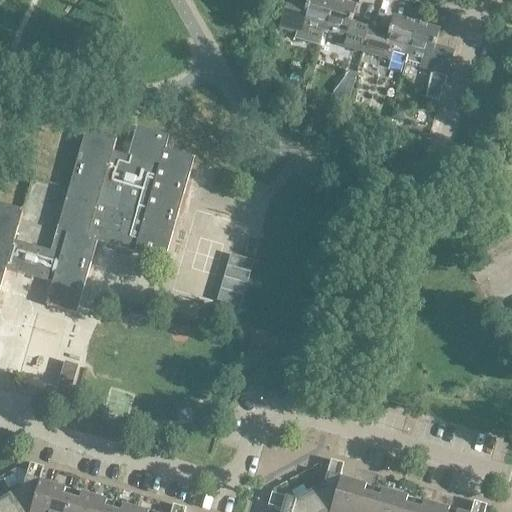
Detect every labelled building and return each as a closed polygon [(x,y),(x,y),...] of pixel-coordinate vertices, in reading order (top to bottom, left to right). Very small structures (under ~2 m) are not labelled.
[(309,29),(323,34),(333,2),(326,0),(308,0),(304,13),(298,11),(299,8),(286,4),(279,29),(307,38),(309,29)] [(342,4),(333,2),(323,34),(338,38),(336,46),(363,54),(370,29),(358,25),(357,28),(350,26),(355,8),(342,4)] [(383,32),(370,29),(363,54),(391,62),(393,54),(407,58),(416,26),(393,19),(388,37),(382,35),(383,32)] [(439,32),(416,26),(407,58),(422,62),(419,70),(436,75),(447,78),(454,53),(441,49),(440,52),(434,50),(439,32)] [(22,212),(0,205),(0,290),(6,271),(52,284),(46,307),(76,316),(97,243),(164,262),(195,159),(178,155),(163,151),(167,140),(137,131),(130,158),(112,153),(117,139),(86,130),(51,253),(14,242),(22,212)] [(244,256),(254,259),(255,259),(260,242),(249,239),(244,256)] [(249,279),(226,272),(212,319),(235,325),(249,279)] [(78,367),(65,363),(57,387),(71,392),(78,367)] [(344,466),(330,462),(323,486),(309,494),(319,511),(343,511),(352,483),(340,480),(344,466)] [(43,469),(30,465),(23,490),(9,497),(16,511),(44,511),(52,487),(39,483),(43,469)] [(367,511),(374,489),(352,483),(343,511),(367,511)] [(67,511),(73,493),(52,487),(44,511),(67,511)] [(389,511),(395,495),(374,489),(367,511),(389,511)] [(89,511),(94,499),(73,493),(67,511),(89,511)] [(319,511),(309,494),(295,502),(271,495),(267,508),(280,511),(319,511)] [(412,511),(416,501),(395,495),(389,511),(412,511)] [(16,511),(9,497),(0,502),(0,511),(16,511)] [(112,511),(114,505),(94,499),(89,511),(112,511)] [(435,511),(436,507),(416,501),(412,511),(435,511)] [(470,511),(485,511),(487,507),(473,503),(470,511)]
